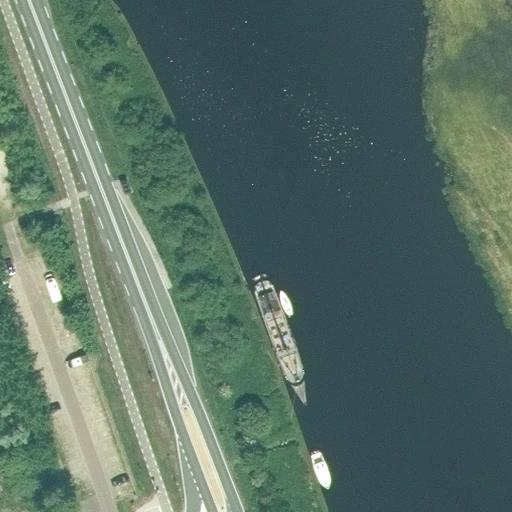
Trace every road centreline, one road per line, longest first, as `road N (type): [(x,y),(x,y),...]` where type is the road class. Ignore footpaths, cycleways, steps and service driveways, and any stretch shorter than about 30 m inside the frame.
road 1 (primary): [(158,339),(27,0)]
road 2 (primary): [(236,511),(170,350),(158,339)]
road 3 (primary): [(158,339),(156,355),(212,511)]
